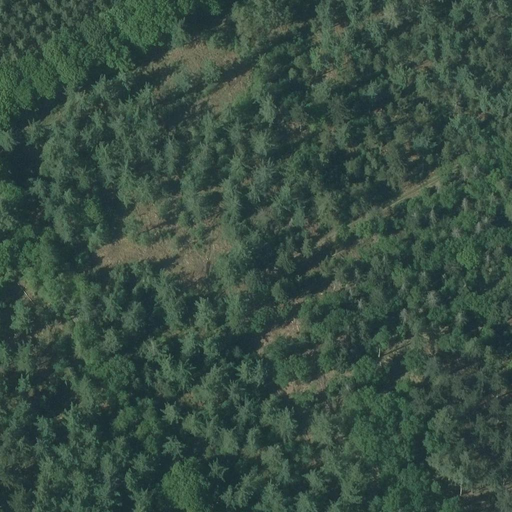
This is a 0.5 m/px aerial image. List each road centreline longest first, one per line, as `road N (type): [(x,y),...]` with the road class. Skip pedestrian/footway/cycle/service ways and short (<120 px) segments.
road 1 (track): [(324,511),(308,494),(238,292),(511,135)]
road 2 (track): [(0,198),(195,511)]
road 3 (track): [(193,0),(0,109)]
